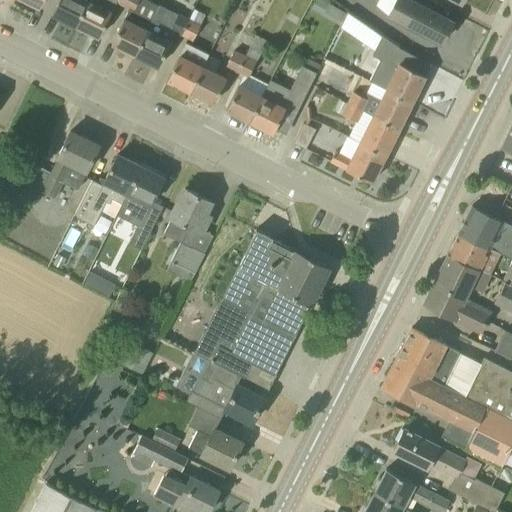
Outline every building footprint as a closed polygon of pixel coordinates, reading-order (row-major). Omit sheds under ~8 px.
[(88,0),(59,0),(53,13),(76,25),(88,0)] [(99,37),(114,7),(116,3),(122,6),(125,0),(88,0),(76,25),(99,37)] [(112,43),(135,55),(148,30),(153,19),(134,10),(139,0),(125,0),(122,6),(128,9),(124,19),(112,43)] [(316,0),(311,9),(322,15),(325,11),(342,22),(346,13),(330,3),(324,0),(316,0)] [(441,43),(452,21),(412,0),(396,0),(389,15),(441,43)] [(159,66),(176,31),(182,35),(190,20),(179,15),(172,29),(153,19),(148,30),(135,55),(159,66)] [(190,20),(182,35),(193,40),(201,26),(190,20)] [(266,40),(255,35),(246,53),(257,59),(266,40)] [(399,48),(380,39),(372,56),(386,62),(384,66),(395,71),(386,90),(412,103),(425,75),(393,59),(399,48)] [(191,91),(203,67),(209,54),(186,43),(168,80),(191,91)] [(225,66),(237,72),(246,53),(235,48),(225,66)] [(237,72),(244,75),(248,78),(249,75),(257,59),(246,53),(237,72)] [(321,65),(317,73),(316,74),(325,78),(332,64),(324,59),(321,65)] [(270,81),(262,97),(250,121),(273,133),(285,109),(296,115),(316,74),(317,73),(303,65),(290,91),(270,81)] [(226,79),(203,67),(191,91),(214,103),(226,79)] [(227,109),(250,121),(262,97),(239,85),(227,109)] [(412,103),(386,90),(381,100),(369,94),(367,99),(353,92),(348,103),(399,129),(412,103)] [(342,114),(347,104),(340,100),(334,111),(342,114)] [(399,129),(348,103),(342,114),(357,122),(349,137),(360,142),(386,155),(399,129)] [(306,149),(316,129),(304,123),(294,143),(306,149)] [(511,125),(501,148),(511,152),(511,125)] [(67,210),(75,214),(92,180),(85,176),(100,145),(70,131),(58,156),(59,157),(50,175),(38,169),(27,192),(39,198),(41,194),(54,200),(62,183),(77,190),(67,210)] [(372,182),(386,155),(360,142),(351,159),(335,151),(330,161),(372,182)] [(92,180),(75,214),(72,219),(92,229),(99,215),(113,222),(114,219),(141,166),(117,154),(102,185),(92,180)] [(164,178),(141,166),(114,219),(136,229),(126,247),(140,254),(159,217),(147,211),(164,178)] [(203,253),(196,249),(193,248),(210,215),(206,213),(211,201),(185,188),(171,217),(173,218),(162,241),(177,249),(170,262),(193,274),(203,253)] [(511,258),(511,225),(472,206),(459,233),(490,247),(501,253),(511,258)] [(238,266),(311,304),(329,268),(314,260),(314,258),(310,256),(309,258),(272,239),(273,237),(257,229),(238,266)] [(459,233),(448,255),(490,276),(501,253),(490,247),(459,233)] [(58,254),(53,264),(61,268),(66,258),(58,254)] [(424,303),(481,332),(489,314),(464,302),(470,291),(480,296),(490,276),(448,255),(424,303)] [(511,262),(503,282),(511,286),(511,262)] [(222,299),(250,313),(232,351),(219,345),(211,361),(241,376),(244,378),(251,364),(276,376),(311,304),(238,266),(222,299)] [(84,283),(96,290),(102,278),(90,271),(84,283)] [(511,286),(503,282),(491,303),(511,313),(511,286)] [(395,362),(444,386),(460,353),(446,345),(411,328),(395,362)] [(494,351),(511,359),(511,334),(504,331),(494,351)] [(142,374),(151,358),(130,347),(122,364),(142,374)] [(511,370),(485,357),(465,397),(511,419),(511,370)] [(241,376),(211,361),(198,386),(197,385),(194,391),(192,389),(186,401),(198,406),(198,405),(208,410),(212,402),(252,422),(265,398),(237,384),(241,376)] [(502,465),(511,444),(511,419),(465,397),(444,386),(395,362),(382,387),(450,420),(442,436),(502,465)] [(216,415),(208,410),(198,405),(198,406),(188,425),(198,429),(189,447),(230,468),(243,442),(211,426),(216,415)] [(132,421),(122,416),(118,425),(127,429),(132,421)] [(449,489),(482,506),(494,511),(496,511),(506,494),(474,478),(482,463),(467,456),(464,460),(438,447),(439,445),(404,428),(393,450),(428,467),(430,464),(455,477),(449,489)] [(150,442),(173,453),(179,441),(156,430),(150,442)] [(184,458),(173,453),(150,442),(140,437),(131,455),(152,466),(154,461),(177,473),(184,458)] [(374,493),(402,507),(408,495),(441,511),(444,511),(449,502),(414,484),(415,483),(386,469),(374,493)] [(186,485),(173,479),(163,474),(153,493),(190,511),(193,506),(204,511),(207,511),(219,490),(191,476),(186,485)] [(106,511),(47,482),(31,511),(106,511)] [(399,511),(402,507),(374,493),(364,511),(399,511)]
